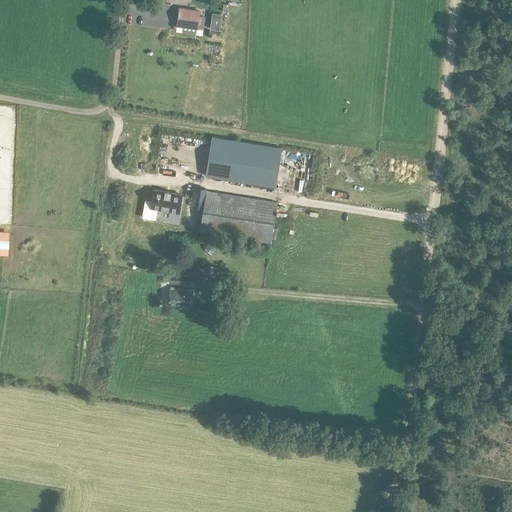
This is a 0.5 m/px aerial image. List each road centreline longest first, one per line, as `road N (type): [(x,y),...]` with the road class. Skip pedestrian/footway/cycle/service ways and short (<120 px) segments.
road 1 (track): [(385,511),(412,395),(453,0)]
road 2 (unknown): [(431,221),(222,187)]
